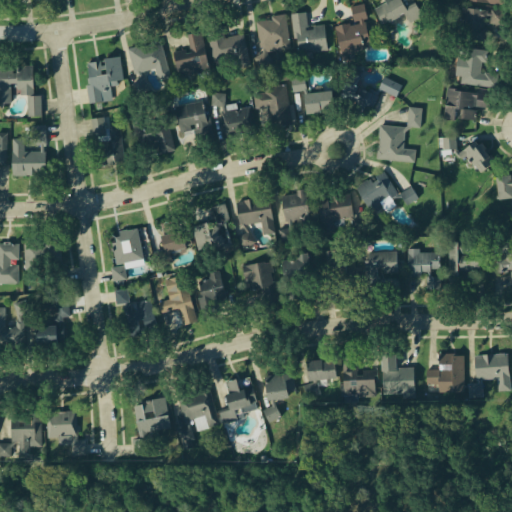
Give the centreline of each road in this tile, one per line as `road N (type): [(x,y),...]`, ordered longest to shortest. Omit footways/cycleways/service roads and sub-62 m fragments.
road 1 (residential): [(0,380),(153,367),(296,331),(511,319)]
road 2 (residential): [(55,29),(108,453)]
road 3 (residential): [(0,209),(102,202),(319,153)]
road 4 (residential): [(0,31),(126,20),(192,0)]
